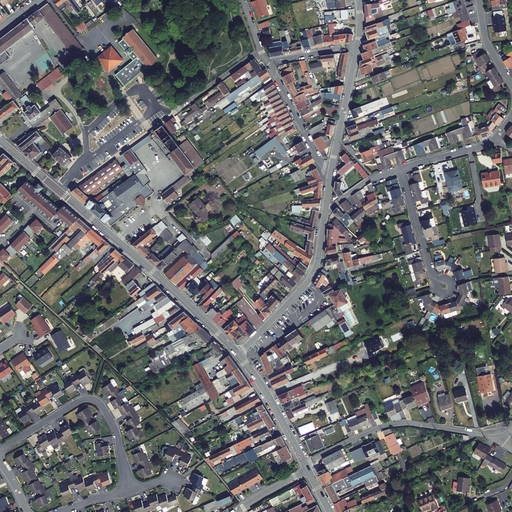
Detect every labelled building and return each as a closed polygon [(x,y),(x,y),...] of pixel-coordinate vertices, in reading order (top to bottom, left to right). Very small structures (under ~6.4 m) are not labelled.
[(66,0),(55,0),(53,2),(57,6),(63,2),(70,12),(74,9),(66,0)] [(66,0),(74,9),(76,12),(80,10),(72,0),(66,0)] [(265,0),(256,0),(251,2),(252,6),(254,6),(258,18),(268,14),(265,6),(267,5),(265,0)] [(345,8),(343,0),(334,0),(336,9),(345,8)] [(383,7),(389,5),(387,0),(381,3),(382,4),(367,8),(368,19),(375,17),(381,14),(380,11),(383,9),(383,7)] [(462,0),(458,0),(446,5),(449,12),(464,6),(462,0)] [(488,0),(490,9),(500,7),(498,0),(488,0)] [(74,38),(49,5),(30,19),(0,41),(0,49),(3,47),(7,51),(36,28),(35,26),(46,18),(74,56),(76,55),(67,44),(74,38)] [(443,5),(427,10),(430,19),(446,14),(443,5)] [(449,12),(450,14),(457,12),(465,9),(464,6),(449,12)] [(465,9),(457,12),(459,18),(467,15),(465,9)] [(467,15),(459,18),(461,23),(469,20),(467,15)] [(372,25),(377,23),(375,17),(368,19),(366,27),(372,25)] [(87,26),(82,20),(75,26),(79,32),(87,26)] [(260,28),(262,34),(269,32),(265,22),(258,24),(259,29),(260,28)] [(393,25),(389,26),(385,28),(367,34),(370,42),(383,37),(382,32),(401,25),(400,22),(393,25)] [(383,24),(373,28),(372,25),(366,27),(367,34),(385,28),(383,24)] [(334,37),(335,44),(339,43),(338,35),(338,32),(333,32),(331,28),(336,27),(337,25),(333,25),(326,26),(328,35),(329,38),(334,37)] [(355,28),(343,26),(343,28),(343,29),(344,29),(344,32),(347,32),(346,34),(353,35),(355,28)] [(142,71),(147,67),(148,68),(158,60),(132,28),(122,37),(123,38),(118,41),(133,60),(142,71)] [(463,33),(465,32),(464,28),(462,29),(452,32),(457,44),(466,41),(463,33)] [(300,40),(303,50),(309,49),(309,46),(306,38),(304,31),(301,32),(303,39),(300,40)] [(344,43),(351,42),(353,35),(346,34),(347,32),(344,32),(342,31),(341,35),(343,35),(344,39),(345,39),(344,43)] [(315,45),(316,47),(323,46),(322,40),(321,35),(313,36),(313,37),(315,45)] [(306,38),(309,46),(315,45),(313,37),(306,38)] [(323,46),(333,44),(335,44),(334,37),(329,38),(322,40),(323,46)] [(76,55),(83,50),(74,38),(67,44),(76,55)] [(280,46),(282,55),(290,54),(287,45),(285,39),(282,39),(283,45),(280,46)] [(266,47),(269,57),(282,55),(280,46),(279,40),(268,41),(268,46),(266,47)] [(377,48),(379,47),(376,42),(364,46),(366,52),(372,50),(377,48)] [(290,54),(302,52),(302,50),(301,46),(296,47),(295,43),(287,45),(290,54)] [(391,43),(389,44),(379,47),(377,48),(378,51),(392,46),(391,43)] [(0,49),(0,66),(12,58),(7,51),(3,47),(0,49)] [(121,60),(111,47),(98,58),(108,70),(121,60)] [(364,59),(374,56),(372,50),(366,52),(361,54),(364,59)] [(482,64),(479,65),(482,69),(487,65),(485,62),(491,58),(486,51),(481,54),(477,57),(482,64)] [(342,66),(343,64),(347,64),(349,52),(335,53),(335,59),(342,58),(340,66),(342,66)] [(330,66),(336,66),(335,59),(335,53),(321,55),(322,61),(324,69),(324,71),(327,71),(326,61),(329,60),(330,66)] [(383,53),(374,56),(364,59),(362,60),(361,67),(384,59),(385,58),(383,53)] [(253,59),(243,66),(245,68),(250,65),(253,68),(257,65),(253,59)] [(382,63),(383,65),(385,63),(384,59),(361,67),(363,75),(373,71),(372,68),(378,66),(377,65),(382,63)] [(115,75),(124,85),(142,71),(133,60),(115,75)] [(305,60),(299,61),(303,73),(305,72),(308,71),(305,60)] [(311,64),(313,71),(324,69),(322,61),(311,64)] [(340,66),(339,75),(345,77),(347,64),(343,64),(342,66),(340,66)] [(262,71),(257,65),(253,68),(255,72),(250,75),(252,78),(257,74),(262,71)] [(498,71),(495,65),(489,69),(487,65),(482,69),(484,72),(486,71),(490,78),(498,74),(497,72),(498,71)] [(245,68),(243,66),(230,75),(234,81),(247,71),(245,68)] [(286,84),(293,81),(295,80),(290,66),(280,71),(286,84)] [(59,68),(37,84),(43,92),(65,76),(59,68)] [(266,68),(262,71),(257,74),(262,80),(263,82),(270,77),(266,68)] [(309,86),(305,86),(297,89),(293,81),(286,84),(292,98),(304,93),(305,92),(314,90),(311,80),(308,71),(305,72),(309,86)] [(5,72),(0,76),(0,80),(8,91),(15,101),(17,100),(22,96),(5,72)] [(387,79),(384,72),(371,77),(373,84),(387,79)] [(244,84),(230,93),(235,99),(240,95),(239,92),(248,86),(250,88),(262,80),(257,74),(252,78),(251,79),(249,80),(246,82),(244,84)] [(501,75),(499,75),(498,74),(490,78),(495,86),(492,87),(495,91),(500,87),(498,83),(504,80),(501,75)] [(208,101),(212,106),(230,93),(222,81),(217,86),(221,92),(208,101)] [(254,99),(260,95),(263,93),(275,87),(272,82),(255,94),(256,96),(253,98),(254,99)] [(332,93),(335,93),(341,94),(343,85),(336,86),(336,87),(332,88),(332,93)] [(248,86),(239,92),(240,95),(250,88),(248,86)] [(261,96),(266,93),(267,96),(277,91),(275,87),(263,93),(260,95),(261,96)] [(8,91),(3,97),(10,105),(15,101),(8,91)] [(269,99),(263,102),(264,103),(279,95),(277,91),(267,96),(269,99)] [(295,103),(304,98),(306,98),(304,93),(292,98),(295,103)] [(21,99),(27,107),(25,108),(27,110),(25,111),(28,115),(25,118),(29,123),(33,128),(37,126),(50,116),(57,125),(59,124),(47,108),(42,112),(32,99),(31,101),(26,94),(24,96),(24,97),(21,99)] [(265,105),(270,102),(272,105),(281,100),(279,95),(264,103),(265,105)] [(295,103),(298,109),(307,104),(304,98),(295,103)] [(307,104),(298,109),(300,114),(318,106),(316,103),(322,100),(321,98),(307,104)] [(50,104),(51,106),(47,108),(59,124),(67,117),(62,110),(64,108),(57,99),(50,104)] [(10,105),(3,110),(0,111),(0,123),(20,109),(21,108),(19,105),(20,104),(17,100),(15,101),(10,105)] [(267,109),(272,107),(274,110),(284,105),(281,100),(272,105),(266,108),(267,109)] [(366,105),(351,109),(354,117),(364,114),(363,111),(369,108),(369,106),(377,103),(377,102),(366,105)] [(192,110),(186,114),(182,117),(185,120),(187,123),(201,114),(194,104),(190,107),(192,110)] [(270,114),(275,111),(276,114),(286,109),(284,105),(274,110),(269,112),(270,114)] [(503,110),(497,106),(491,113),(495,116),(493,118),(497,121),(499,123),(500,123),(505,117),(500,113),(503,110)] [(272,118),(277,116),(279,118),(288,113),(286,109),(276,114),(271,117),(272,118)] [(274,122),(279,120),(281,123),(291,118),(288,113),(279,118),(273,121),(274,122)] [(320,132),(326,133),(331,134),(334,122),(326,120),(327,116),(324,116),(323,119),(321,129),(320,132)] [(65,133),(74,126),(67,117),(59,124),(57,125),(64,134),(65,133)] [(464,118),(465,124),(458,126),(460,133),(464,132),(466,137),(473,134),(471,129),(473,129),(470,121),(468,121),(467,117),(464,118)] [(173,126),(171,123),(175,120),(173,118),(164,124),(172,134),(179,129),(176,124),(173,126)] [(276,127),(282,124),(284,129),(293,123),(291,118),(281,123),(276,126),(276,127)] [(306,127),(310,134),(321,129),(323,119),(306,127)] [(357,123),(348,126),(350,132),(365,127),(373,124),(371,120),(358,125),(357,123)] [(499,123),(497,121),(487,132),(488,135),(499,123)] [(284,129),(282,131),(287,138),(297,130),(293,123),(284,129)] [(157,137),(169,152),(167,154),(176,167),(189,157),(187,154),(184,150),(180,146),(180,145),(178,146),(162,125),(153,132),(157,137)] [(479,128),(478,125),(474,125),(475,138),(488,136),(488,135),(487,132),(487,127),(479,128)] [(458,126),(447,130),(451,142),(458,139),(457,134),(460,133),(458,126)] [(364,130),(366,129),(365,127),(350,132),(348,133),(350,139),(360,135),(359,133),(365,131),(364,130)] [(315,145),(325,140),(324,140),(327,138),(325,134),(326,133),(320,132),(321,129),(310,134),(315,145)] [(18,140),(20,143),(16,146),(22,150),(40,136),(35,130),(18,140)] [(130,149),(133,154),(157,137),(153,132),(130,149)] [(283,142),(278,134),(274,137),(280,145),(283,142)] [(440,146),(436,134),(424,139),(427,145),(431,144),(433,149),(440,146)] [(38,142),(42,138),(40,136),(22,150),(32,160),(43,153),(35,144),(38,142)] [(280,145),(274,137),(256,150),(260,156),(262,154),(273,145),(282,156),(286,154),(285,152),(280,145)] [(43,147),(47,143),(46,143),(42,138),(38,142),(43,147)] [(325,155),(322,149),(329,146),(330,141),(329,138),(327,138),(324,140),(325,140),(315,145),(321,156),(325,155)] [(424,139),(414,143),(418,154),(424,152),(423,147),(427,145),(424,139)] [(305,144),(302,140),(285,152),(286,154),(292,151),(294,154),(306,148),(305,144)] [(184,150),(190,146),(187,141),(180,146),(184,150)] [(377,150),(361,156),(362,160),(373,157),(373,155),(377,154),(378,156),(391,151),(395,149),(393,144),(377,150)] [(72,156),(58,145),(50,155),(65,168),(71,162),(68,160),(72,156)] [(369,148),(360,151),(361,156),(377,150),(375,145),(369,147),(369,148)] [(187,154),(193,150),(190,146),(184,150),(187,154)] [(406,158),(402,147),(395,149),(391,151),(393,157),(396,155),(399,161),(406,158)] [(144,168),(133,154),(130,149),(121,156),(135,175),(138,173),(141,170),(144,168)] [(190,159),(196,154),(193,150),(187,154),(189,157),(190,159)] [(351,162),(353,160),(344,151),(340,155),(346,162),(337,171),(339,174),(343,170),(351,162)] [(378,162),(380,168),(391,164),(390,158),(393,157),(391,151),(378,156),(377,156),(379,162),(378,162)] [(502,161),(500,152),(491,154),(492,162),(502,161)] [(0,167),(9,158),(4,153),(0,157),(0,167)] [(36,162),(43,154),(43,153),(32,160),(36,162)] [(194,163),(200,158),(196,154),(190,159),(194,163)] [(299,158),(293,161),(297,169),(304,166),(304,167),(314,162),(310,155),(309,155),(300,160),(299,158)] [(184,176),(197,167),(194,163),(190,159),(189,157),(176,167),(184,177),(184,176)] [(0,176),(14,162),(9,158),(0,167),(0,176)] [(197,167),(203,163),(200,158),(194,163),(197,167)] [(351,162),(364,177),(368,174),(355,158),(353,160),(351,162)] [(114,160),(70,193),(89,210),(95,204),(92,200),(88,197),(122,171),(114,160)] [(302,183),(306,183),(307,185),(321,180),(316,168),(310,171),(312,176),(300,179),(302,183)] [(146,181),(148,180),(141,170),(138,173),(145,182),(146,181)] [(420,170),(412,172),(414,180),(409,181),(411,190),(422,187),(420,178),(422,177),(420,170)] [(498,170),(481,173),(483,186),(500,184),(498,170)] [(456,186),(452,171),(444,173),(447,187),(456,186)] [(147,190),(151,187),(146,181),(145,182),(138,173),(135,175),(113,191),(109,194),(119,206),(108,215),(112,218),(147,190)] [(345,179),(342,177),(339,174),(335,181),(335,191),(340,197),(345,193),(341,187),(341,183),(345,179)] [(188,181),(184,176),(184,177),(160,196),(167,205),(178,197),(174,192),(188,181)] [(26,180),(17,191),(35,207),(44,197),(39,192),(43,187),(38,183),(34,188),(26,180)] [(295,188),(296,192),(301,190),(302,193),(315,190),(315,198),(321,198),(321,180),(307,185),(298,187),(295,188)] [(370,192),(366,194),(369,198),(372,204),(378,200),(370,181),(366,184),(370,192)] [(402,193),(400,184),(394,186),(393,182),(385,184),(386,188),(390,187),(392,195),(402,193)] [(0,200),(1,202),(3,201),(4,203),(11,196),(9,195),(10,193),(0,183),(0,200)] [(428,198),(425,186),(422,187),(411,190),(414,198),(420,196),(421,200),(428,198)] [(110,187),(92,200),(95,204),(109,194),(113,191),(110,187)] [(109,226),(150,194),(147,190),(112,218),(106,222),(109,226)] [(365,200),(358,190),(355,192),(365,208),(372,204),(369,198),(365,200)] [(355,192),(351,195),(360,209),(351,217),(355,222),(367,212),(365,209),(365,208),(355,192)] [(398,202),(404,201),(402,193),(392,195),(394,203),(391,204),(392,208),(400,206),(398,202)] [(89,210),(104,223),(106,222),(112,218),(108,215),(119,206),(109,194),(95,204),(89,210)] [(44,197),(35,207),(36,208),(39,210),(48,200),(44,197)] [(205,206),(198,197),(189,203),(196,212),(197,215),(195,216),(197,222),(210,217),(205,206)] [(60,211),(48,200),(39,210),(51,221),(55,217),(58,219),(69,228),(79,218),(65,206),(60,211)] [(345,200),(339,204),(345,211),(351,206),(345,200)] [(476,211),(475,205),(464,208),(467,222),(479,220),(477,213),(476,213),(475,211),(476,211)] [(344,219),(346,217),(337,207),(333,212),(343,223),(346,221),(344,219)] [(301,218),(300,224),(314,228),(317,212),(312,210),(309,221),(301,218)] [(424,213),(425,216),(420,218),(422,226),(432,223),(430,215),(433,214),(432,211),(424,213)] [(8,216),(6,215),(0,221),(0,234),(3,232),(4,233),(17,220),(11,214),(8,216)] [(230,220),(235,224),(239,220),(234,215),(230,220)] [(85,223),(79,218),(69,228),(66,232),(64,233),(67,235),(71,231),(73,233),(78,228),(79,229),(85,223)] [(336,218),(333,222),(334,223),(343,233),(345,236),(349,232),(336,218)] [(404,221),(403,218),(396,220),(397,224),(400,223),(402,232),(413,229),(410,220),(404,221)] [(3,249),(0,252),(0,259),(3,263),(10,256),(12,258),(24,246),(23,245),(39,229),(40,230),(44,226),(37,220),(33,223),(32,223),(24,231),(22,229),(20,231),(22,233),(13,242),(13,243),(5,251),(3,249)] [(315,230),(291,222),(289,228),(307,234),(306,245),(300,244),(300,248),(311,256),(315,230)] [(56,256),(50,261),(54,265),(77,243),(91,228),(85,223),(79,229),(68,239),(54,254),(56,256)] [(227,231),(233,228),(230,223),(224,226),(227,231)] [(340,237),(340,234),(343,233),(334,223),(333,228),(327,228),(326,238),(333,239),(333,238),(337,238),(337,237),(340,237)] [(437,231),(435,232),(432,223),(422,226),(424,235),(430,233),(431,237),(438,235),(437,231)] [(160,229),(157,225),(133,244),(139,249),(145,244),(159,232),(161,234),(163,232),(160,229)] [(62,228),(54,236),(58,240),(63,235),(64,233),(66,232),(62,228)] [(92,249),(103,238),(91,228),(77,243),(81,246),(89,238),(94,242),(89,246),(92,249)] [(213,250),(214,259),(241,234),(237,228),(213,250)] [(409,238),(415,237),(413,229),(402,232),(405,239),(402,240),(405,251),(412,249),(409,238)] [(192,233),(197,238),(200,235),(194,230),(192,233)] [(276,241),(280,235),(274,231),(265,241),(268,244),(270,246),(276,241)] [(167,241),(174,236),(171,233),(165,239),(167,241)] [(363,241),(364,240),(367,243),(371,241),(369,238),(364,233),(359,236),(360,238),(363,241)] [(498,233),(488,234),(489,250),(500,249),(498,233)] [(48,250),(53,255),(54,254),(68,239),(63,235),(58,240),(57,241),(54,244),(48,250)] [(312,257),(295,247),(296,245),(280,235),(276,241),(284,246),(283,247),(292,252),(292,254),(302,260),(308,264),(312,257)] [(92,259),(109,244),(103,238),(92,249),(87,254),(92,259)] [(187,238),(185,239),(184,241),(188,246),(186,248),(190,252),(202,263),(207,259),(200,251),(201,250),(195,243),(194,245),(187,238)] [(326,247),(337,244),(337,238),(333,238),(333,239),(326,238),(326,247)] [(182,242),(175,248),(174,249),(179,255),(186,248),(188,246),(184,241),(182,242)] [(148,258),(155,252),(145,244),(139,249),(148,258)] [(268,244),(264,248),(270,254),(274,250),(270,246),(268,244)] [(342,249),(341,244),(337,244),(326,247),(325,254),(339,251),(339,250),(342,249)] [(158,252),(156,253),(155,252),(148,258),(157,265),(174,249),(175,248),(172,246),(164,253),(158,252)] [(102,268),(106,273),(113,266),(125,255),(118,249),(110,257),(112,259),(102,268)] [(157,265),(163,270),(179,255),(174,249),(157,265)] [(274,250),(270,254),(280,262),(284,258),(274,250)] [(346,261),(353,259),(351,251),(344,252),(346,261)] [(202,263),(190,252),(186,256),(198,267),(202,263)] [(379,258),(378,253),(353,259),(346,261),(348,266),(367,261),(367,260),(373,258),(373,260),(379,258)] [(408,261),(411,260),(413,268),(423,265),(421,257),(415,259),(414,256),(413,256),(412,253),(408,255),(408,257),(407,257),(408,261)] [(115,268),(120,265),(130,273),(137,265),(125,255),(113,266),(115,268)] [(202,271),(211,262),(207,259),(202,263),(198,267),(186,256),(185,255),(166,273),(183,289),(187,285),(202,271)] [(443,259),(442,255),(434,257),(437,267),(445,264),(449,266),(453,259),(449,257),(443,259)] [(503,256),(493,257),(495,271),(507,270),(506,262),(504,262),(503,256)] [(340,261),(339,257),(326,259),(327,265),(337,263),(339,273),(343,272),(340,261)] [(280,262),(290,271),(294,267),(284,258),(280,262)] [(458,267),(457,262),(453,259),(449,266),(453,269),(455,277),(465,273),(463,266),(458,267)] [(308,264),(302,260),(300,263),(306,268),(308,264)] [(413,278),(413,281),(420,279),(420,276),(426,274),(423,265),(413,268),(416,277),(413,278)] [(291,281),(295,284),(303,276),(294,267),(290,271),(296,276),(291,281)] [(130,292),(133,295),(143,287),(136,279),(139,277),(139,276),(144,271),(140,268),(135,273),(136,274),(126,283),(132,290),(130,292)] [(278,280),(278,281),(289,291),(294,285),(282,276),(275,269),(273,271),(274,273),(273,275),(278,280)] [(330,274),(324,270),(322,273),(328,278),(330,274)] [(201,278),(205,274),(202,271),(187,285),(196,294),(206,284),(201,278)] [(0,290),(12,279),(6,273),(0,278),(0,290)] [(322,273),(314,285),(319,289),(324,282),(326,287),(327,287),(327,288),(332,285),(328,278),(322,273)] [(233,287),(238,283),(245,291),(249,287),(238,275),(230,283),(233,287)] [(508,281),(507,281),(507,275),(497,276),(499,293),(510,291),(508,281)] [(273,292),(270,295),(267,292),(276,281),(271,276),(257,291),(266,298),(267,299),(271,295),(279,303),(282,299),(273,292)] [(456,281),(459,290),(457,293),(464,297),(466,293),(465,288),(473,285),(470,277),(456,281)] [(205,297),(218,284),(213,279),(201,291),(203,293),(202,294),(205,297)] [(224,288),(219,283),(218,284),(205,297),(198,305),(207,313),(213,307),(209,304),(224,288)] [(147,294),(151,299),(153,298),(164,290),(159,285),(147,294)] [(327,297),(335,292),(332,285),(327,288),(324,290),(325,292),(322,293),(325,298),(327,297)] [(252,301),(265,316),(270,312),(263,304),(249,287),(245,291),(253,301),(252,301)] [(338,291),(336,293),(335,292),(327,297),(331,304),(333,303),(337,309),(346,304),(347,307),(351,304),(349,300),(346,302),(343,298),(345,297),(343,293),(345,292),(344,289),(338,291)] [(434,300),(431,297),(429,289),(414,293),(416,298),(419,297),(421,301),(425,299),(427,305),(431,306),(434,300)] [(155,301),(158,299),(161,302),(170,296),(164,290),(153,298),(155,301)] [(256,292),(264,300),(266,298),(257,291),(256,292)] [(457,293),(454,297),(446,300),(449,309),(450,313),(458,311),(456,303),(461,301),(464,297),(457,293)] [(270,312),(277,306),(279,303),(271,295),(267,299),(268,300),(263,304),(270,312)] [(162,316),(154,320),(156,324),(157,323),(167,318),(164,314),(165,313),(178,303),(170,296),(161,302),(154,306),(162,316)] [(235,304),(240,308),(248,301),(244,296),(235,304)] [(509,300),(506,297),(499,305),(502,307),(504,305),(511,311),(511,298),(511,297),(509,300)] [(14,306),(23,314),(30,307),(21,298),(14,306)] [(146,300),(136,307),(137,309),(147,302),(146,300)] [(446,300),(438,302),(434,300),(431,306),(435,309),(440,307),(441,312),(449,309),(446,300)] [(170,317),(183,308),(178,303),(165,313),(168,316),(169,315),(170,317)] [(6,320),(14,315),(8,306),(0,311),(0,323),(1,326),(8,322),(6,320)] [(218,309),(215,306),(213,307),(207,313),(213,318),(221,310),(223,309),(221,307),(218,309)] [(329,308),(310,321),(316,331),(336,319),(329,308)] [(348,308),(341,312),(349,326),(356,322),(348,308)] [(220,314),(223,311),(221,310),(213,318),(217,322),(222,316),(220,314)] [(257,311),(253,314),(259,321),(263,318),(257,311)] [(167,328),(169,332),(182,324),(191,316),(187,312),(171,324),(172,325),(167,328)] [(34,333),(38,339),(49,333),(39,316),(29,321),(36,332),(34,333)] [(169,341),(171,341),(172,344),(184,338),(187,336),(185,332),(189,329),(188,328),(191,326),(192,327),(197,322),(191,316),(182,324),(186,329),(168,340),(169,341)] [(222,326),(227,320),(222,316),(217,322),(222,326)] [(244,316),(238,322),(235,319),(224,328),(233,337),(238,334),(238,333),(235,330),(245,321),(247,320),(244,316)] [(142,325),(140,326),(143,331),(147,329),(151,326),(148,321),(144,323),(142,319),(139,321),(142,325)] [(346,337),(353,333),(345,320),(338,324),(346,337)] [(248,335),(252,330),(245,321),(235,330),(238,333),(238,334),(233,337),(236,342),(237,342),(238,342),(239,342),(248,335)] [(193,333),(203,328),(197,322),(192,327),(191,326),(188,328),(189,329),(193,333)] [(208,341),(213,337),(203,328),(193,333),(187,336),(184,338),(186,342),(185,342),(186,344),(191,342),(200,337),(201,337),(203,338),(204,337),(208,341)] [(298,341),(304,336),(298,328),(287,336),(295,347),(300,354),(303,352),(300,348),(302,346),(298,341)] [(130,341),(128,342),(130,345),(145,336),(143,331),(129,339),(130,341)] [(70,349),(60,332),(50,338),(52,342),(53,341),(57,349),(57,348),(58,350),(58,351),(60,355),(70,349)] [(157,340),(154,335),(147,339),(148,341),(150,344),(157,340)] [(288,347),(291,350),(295,347),(287,336),(277,343),(283,351),(288,347)] [(351,345),(348,339),(328,349),(329,351),(331,351),(332,354),(351,345)] [(216,357),(225,349),(216,340),(211,344),(215,348),(207,354),(209,358),(214,355),(216,357)] [(148,341),(135,350),(137,353),(150,344),(148,341)] [(196,352),(191,342),(186,344),(191,355),(196,352)] [(285,363),(290,359),(283,351),(277,343),(273,346),(281,358),(271,362),(269,356),(272,353),(270,349),(269,349),(262,356),(269,373),(275,370),(274,368),(285,363)] [(328,349),(327,347),(311,355),(315,362),(332,354),(331,351),(329,351),(328,349)] [(51,358),(45,349),(38,353),(32,358),(38,367),(51,358)] [(201,362),(196,352),(191,355),(196,365),(201,362)] [(230,354),(224,358),(225,359),(220,362),(225,369),(217,373),(217,375),(219,379),(239,368),(230,354)] [(31,366),(24,355),(18,358),(18,359),(16,360),(15,360),(11,363),(19,374),(22,378),(31,372),(28,368),(31,366)] [(315,362),(311,355),(306,357),(310,364),(315,362)] [(0,380),(13,372),(6,362),(0,365),(1,367),(0,368),(0,380)] [(194,366),(205,386),(206,386),(212,382),(201,362),(196,365),(194,366)] [(294,367),(292,363),(285,367),(288,373),(297,369),(296,366),(294,367)] [(282,366),(282,368),(269,374),(272,380),(287,373),(288,373),(285,367),(284,365),(282,366)] [(480,393),(492,391),(490,375),(487,376),(485,367),(476,369),(480,393)] [(248,380),(239,368),(219,379),(222,385),(229,381),(233,389),(248,380)] [(83,373),(84,375),(77,379),(81,385),(84,384),(85,385),(87,388),(94,384),(89,375),(90,374),(89,371),(87,371),(83,373)] [(275,387),(290,380),(287,373),(272,380),(275,387)] [(70,383),(72,385),(68,387),(73,396),(80,392),(79,389),(78,387),(81,385),(77,379),(70,383)] [(233,389),(227,392),(230,398),(233,397),(236,401),(241,398),(238,394),(252,386),(248,380),(233,389)] [(418,404),(429,399),(424,381),(410,387),(413,395),(418,404)] [(215,386),(212,382),(206,386),(211,394),(214,400),(221,396),(216,386),(215,386)] [(111,394),(113,398),(120,394),(116,387),(113,388),(111,385),(102,390),(107,397),(109,395),(111,394)] [(57,388),(56,386),(49,390),(53,397),(56,395),(57,397),(59,400),(67,395),(62,386),(57,388)] [(211,394),(206,386),(205,386),(184,398),(188,407),(211,394)] [(283,403),(294,397),(290,389),(279,394),(283,403)] [(53,397),(49,390),(42,394),(43,396),(39,398),(40,399),(44,407),(52,403),(50,400),(50,399),(53,397)] [(465,390),(454,392),(456,402),(467,400),(465,390)] [(111,403),(115,411),(118,409),(124,406),(122,402),(127,398),(123,391),(120,394),(113,398),(115,401),(113,402),(111,403)] [(232,408),(235,414),(261,400),(257,393),(232,408)] [(302,398),(296,401),(294,397),(283,403),(287,410),(312,399),(319,396),(317,393),(303,400),(302,398)] [(418,404),(413,395),(399,401),(402,408),(408,406),(409,408),(418,404)] [(452,407),(448,395),(436,399),(440,411),(452,407)] [(39,416),(47,411),(44,407),(40,399),(36,401),(36,403),(29,407),(33,413),(36,411),(37,413),(39,416)] [(306,406),(313,403),(312,399),(287,410),(291,418),(299,415),(297,411),(306,408),(306,406)] [(336,399),(328,403),(332,411),(340,408),(336,399)] [(385,405),(390,416),(403,410),(402,408),(399,401),(398,399),(385,405)] [(358,411),(361,417),(364,425),(378,420),(370,402),(367,403),(369,407),(358,411)] [(125,415),(126,414),(128,418),(135,414),(131,407),(129,408),(126,404),(124,406),(118,409),(122,417),(125,415)] [(241,416),(230,422),(235,431),(243,427),(270,414),(264,404),(257,408),(259,412),(250,416),(252,419),(245,423),(241,416)] [(31,417),(30,415),(33,413),(29,407),(22,410),(23,413),(20,415),(25,424),(32,420),(31,417)] [(469,408),(459,410),(460,418),(471,415),(469,408)] [(92,417),(88,409),(79,415),(81,418),(79,420),(83,427),(89,423),(87,419),(89,418),(92,417)] [(128,422),(126,423),(130,431),(133,429),(139,426),(137,422),(139,421),(135,414),(128,418),(130,421),(128,422)] [(275,424),(270,414),(243,427),(246,433),(267,422),(269,427),(275,424)] [(364,425),(361,417),(347,423),(350,431),(364,425)] [(180,418),(173,422),(184,433),(191,429),(180,418)] [(93,425),(91,426),(89,423),(83,427),(87,433),(89,432),(91,436),(100,431),(96,423),(93,425)] [(10,430),(6,424),(0,426),(0,429),(1,431),(0,431),(0,439),(1,441),(14,433),(11,429),(10,430)] [(61,433),(62,435),(59,437),(63,443),(70,439),(68,437),(72,435),(67,426),(60,430),(61,433)] [(393,426),(384,428),(395,453),(403,449),(393,426)] [(272,437),(268,428),(260,432),(262,437),(268,434),(270,438),(272,437)] [(137,432),(135,433),(133,429),(130,431),(124,435),(128,442),(131,440),(133,439),(135,443),(141,439),(137,432)] [(312,444),(315,451),(328,445),(321,429),(313,433),(315,436),(314,437),(311,438),(313,443),(312,444)] [(258,433),(258,432),(250,435),(253,441),(255,445),(259,443),(257,439),(262,437),(260,432),(258,433)] [(55,437),(53,434),(45,439),(50,447),(55,445),(56,447),(63,443),(59,437),(56,438),(55,437)] [(266,447),(277,442),(280,447),(286,444),(281,434),(264,443),(266,447)] [(253,441),(250,435),(233,444),(237,450),(253,441)] [(50,447),(45,439),(45,438),(44,436),(36,440),(38,443),(39,444),(36,446),(40,453),(46,449),(47,451),(49,451),(52,450),(50,447)] [(381,437),(377,439),(376,437),(364,443),(368,453),(385,446),(381,437)] [(487,453),(491,447),(487,444),(486,445),(484,444),(483,443),(480,441),(474,450),(485,457),(487,453)] [(368,453),(364,443),(352,448),(356,459),(368,453)] [(97,453),(100,453),(100,457),(110,455),(109,447),(106,447),(104,448),(104,444),(96,445),(97,453)] [(237,450),(233,444),(219,451),(223,458),(237,450)] [(280,447),(270,452),(276,463),(292,455),(286,444),(280,447)] [(351,456),(345,445),(325,456),(330,465),(331,467),(351,456)] [(173,450),(169,448),(165,458),(172,461),(174,459),(175,457),(178,458),(181,451),(174,448),(173,450)] [(268,449),(259,453),(260,457),(269,453),(268,449)] [(187,457),(189,455),(181,451),(178,458),(181,460),(181,462),(179,465),(187,468),(191,459),(187,457)] [(207,457),(216,466),(217,466),(215,462),(223,458),(219,451),(207,457)] [(143,456),(142,452),(132,456),(135,464),(140,462),(141,465),(149,463),(146,455),(143,456)] [(397,455),(403,469),(407,467),(400,453),(397,455)] [(495,457),(487,453),(485,457),(482,461),(487,464),(488,462),(502,471),(506,464),(496,457),(495,457)] [(26,458),(24,454),(15,459),(19,466),(21,465),(23,464),(25,467),(32,464),(28,456),(26,458)] [(292,455),(276,463),(279,467),(295,460),(292,455)] [(149,471),(152,470),(149,463),(141,465),(143,469),(138,471),(141,479),(151,475),(149,471)] [(369,484),(380,479),(373,463),(351,473),(328,485),(335,500),(343,496),(342,493),(343,492),(342,491),(367,480),(369,484)] [(33,472),(36,471),(32,464),(25,467),(27,470),(25,471),(22,473),(27,483),(37,478),(33,472)] [(335,473),(331,467),(330,465),(320,470),(328,485),(351,473),(348,467),(335,473)] [(257,480),(263,477),(259,468),(228,483),(234,492),(238,490),(238,489),(250,484),(257,481),(257,480)] [(100,476),(99,474),(92,477),(95,484),(98,483),(99,484),(100,487),(108,484),(104,475),(100,476)] [(194,483),(196,484),(194,488),(201,491),(204,483),(202,482),(204,478),(194,474),(191,482),(194,483)] [(468,492),(469,477),(459,476),(457,491),(468,492)] [(74,477),(66,479),(67,481),(70,489),(73,487),(74,489),(75,492),(83,489),(81,483),(80,479),(75,481),(74,477)] [(85,479),(86,482),(81,483),(83,489),(85,493),(93,490),(92,487),(91,485),(95,484),(92,477),(85,479)] [(42,483),(40,484),(37,478),(27,483),(33,493),(35,491),(37,490),(39,494),(46,490),(42,483)] [(61,487),(57,488),(60,498),(68,495),(67,492),(66,490),(70,489),(67,481),(60,484),(61,487)] [(303,502),(303,503),(313,499),(304,482),(276,498),(279,503),(291,496),(291,495),(292,496),(295,494),(296,493),(295,492),(297,491),(301,499),(299,499),(299,500),(300,503),(301,503),(303,502)] [(377,484),(378,487),(362,494),(365,501),(386,492),(382,482),(377,484)] [(191,490),(188,489),(185,497),(194,501),(196,497),(198,498),(201,491),(194,488),(193,491),(191,490)] [(47,498),(49,497),(46,490),(39,494),(40,497),(39,498),(36,499),(40,507),(49,502),(47,498)] [(439,507),(433,495),(419,501),(424,511),(433,507),(434,510),(439,507)] [(148,503),(149,504),(145,506),(147,511),(151,511),(156,510),(155,508),(159,506),(156,499),(155,496),(147,500),(148,503)] [(166,499),(164,496),(156,499),(159,506),(160,509),(164,507),(165,509),(172,506),(177,504),(174,498),(166,501),(166,499)] [(0,511),(2,511),(6,511),(4,507),(6,507),(9,506),(6,497),(2,498),(0,499),(0,511)] [(215,503),(214,501),(201,507),(202,511),(207,511),(207,510),(216,506),(217,508),(230,502),(229,501),(230,501),(229,499),(228,499),(227,498),(215,503)] [(279,503),(276,498),(269,502),(271,507),(279,503)] [(348,499),(345,500),(344,498),(337,501),(341,511),(355,505),(360,503),(359,499),(350,503),(348,499)] [(319,511),(313,499),(303,503),(287,511),(319,511)] [(500,506),(497,499),(486,504),(489,511),(500,511),(499,507),(500,506)] [(141,505),(140,502),(132,506),(134,511),(147,511),(145,506),(142,507),(141,505)]
